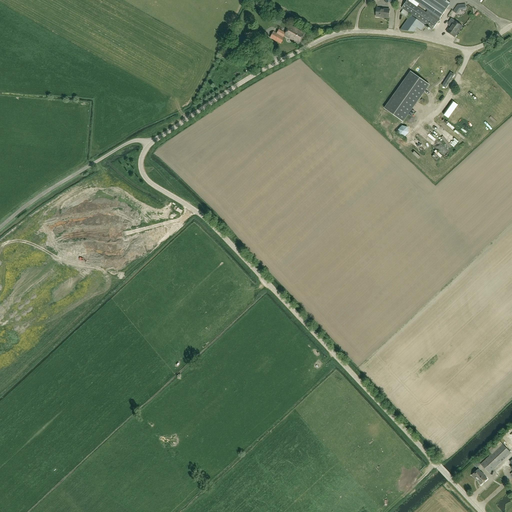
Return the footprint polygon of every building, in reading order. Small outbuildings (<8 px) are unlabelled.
[(426,12),(420,8),(408,0),(407,0),(402,8),(414,16),(433,29),(438,21),(426,12)] [(412,0),(427,10),(426,12),(438,21),(449,5),(441,0),(412,0)] [(457,5),(453,12),(457,14),(460,10),(466,9),(466,4),(457,5)] [(377,8),(376,17),(389,18),(389,9),(377,8)] [(425,25),(421,22),(411,15),(400,30),(414,32),(417,28),(421,30),(425,25)] [(449,23),(451,25),(446,31),(455,37),(462,27),(454,21),(451,19),(449,23)] [(298,43),(304,33),(289,26),(284,35),(298,43)] [(283,38),(273,32),(270,37),(280,43),(283,38)] [(410,71),(384,108),(403,121),(429,85),(410,71)] [(451,72),(442,86),(446,88),(454,75),(451,72)] [(499,107),(502,104),(497,98),(494,101),(499,107)] [(452,101),(443,114),(448,118),(458,105),(452,101)] [(462,116),(471,106),(467,102),(462,107),(464,108),(459,114),(462,116)] [(480,117),(486,122),(489,119),(482,114),(480,117)] [(411,125),(412,127),(423,119),(421,117),(411,125)] [(398,130),(406,136),(410,130),(408,128),(409,127),(403,123),(398,130)] [(451,133),(448,136),(455,143),(458,139),(451,133)] [(510,453),(503,444),(499,440),(488,450),(491,454),(487,458),(486,457),(485,457),(485,458),(482,461),(483,462),(480,464),(489,473),(510,453)] [(481,484),(487,479),(484,476),(484,475),(481,472),(478,469),(472,475),(476,479),(481,484)]
